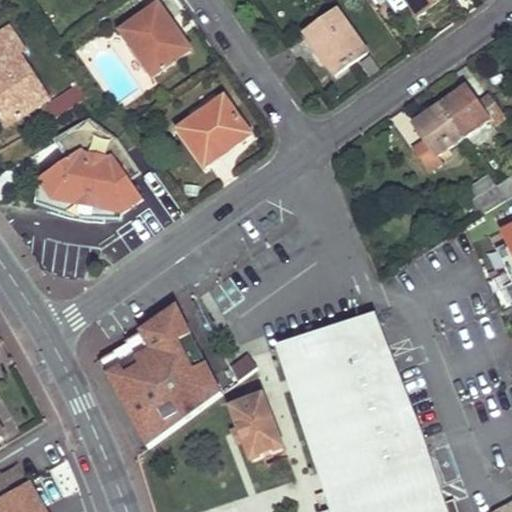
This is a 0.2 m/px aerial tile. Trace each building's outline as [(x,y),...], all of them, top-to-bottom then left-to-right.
[(407,0),(419,17),(442,0),(407,0)] [(170,22),(160,7),(121,34),(153,79),(191,51),(181,36),(175,39),(166,25),(170,22)] [(367,54),(339,13),(306,36),(315,48),(320,45),(328,57),(324,60),(336,76),(367,54)] [(24,52),(10,29),(0,35),(0,103),(3,107),(0,109),(0,113),(9,127),(49,100),(19,55),(24,52)] [(380,69),(371,58),(363,63),(371,75),(380,69)] [(88,99),(81,88),(52,107),(59,117),(88,99)] [(469,93),(466,89),(452,99),(454,103),(469,93)] [(504,121),(488,97),(476,105),(469,93),(454,103),(452,99),(439,108),(462,140),(487,123),(492,129),(504,121)] [(252,137),(226,100),(179,132),(205,170),(223,157),(220,153),(234,143),(237,147),(252,137)] [(462,140),(439,108),(426,117),(428,121),(416,130),(424,141),(413,148),(429,173),(441,165),(436,158),(462,140)] [(428,121),(426,117),(413,126),(416,130),(428,121)] [(116,140),(91,122),(57,142),(70,163),(40,183),(52,203),(73,207),(79,199),(84,202),(97,205),(104,203),(108,213),(123,216),(143,201),(129,179),(115,159),(125,152),(116,140)] [(139,173),(125,152),(115,159),(129,179),(139,173)] [(496,188),(488,177),(467,192),(483,216),(506,203),(496,188)] [(511,178),(496,188),(506,203),(511,198),(511,178)] [(122,223),(123,216),(108,213),(104,203),(97,205),(84,202),(79,199),(73,207),(52,203),(40,183),(37,207),(76,221),(122,223)] [(511,225),(498,232),(511,263),(511,225)] [(39,241),(29,249),(36,259),(46,252),(39,241)] [(115,355),(101,363),(150,451),(224,396),(177,307),(141,332),(142,334),(127,343),(129,345),(114,353),(115,355)] [(445,505),(376,314),(286,344),(341,511),(459,511),(456,502),(445,505)] [(341,511),(286,344),(278,346),(326,493),(316,497),(321,511),(341,511)] [(259,369),(249,356),(233,368),(241,383),(259,369)] [(285,449),(265,398),(232,410),(253,462),(285,449)] [(0,503),(31,485),(20,467),(4,476),(2,474),(0,475),(0,503)]
